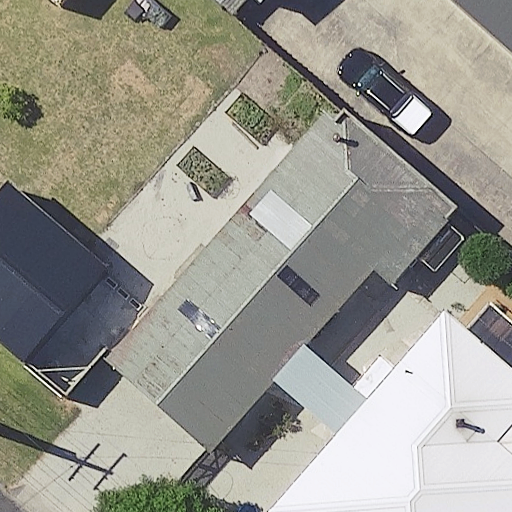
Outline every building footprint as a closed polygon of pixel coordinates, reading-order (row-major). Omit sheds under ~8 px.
[(269,0),(251,0),(262,9),(269,0)] [(511,0),(434,0),(511,66),(511,0)] [(457,223),(328,113),(107,369),(217,462),(377,277),(396,294),(457,223)] [(149,306),(9,186),(0,196),(0,341),(68,400),(149,306)] [(511,434),(511,372),(447,317),(278,511),(511,511),(511,456),(501,447),(511,434)]
